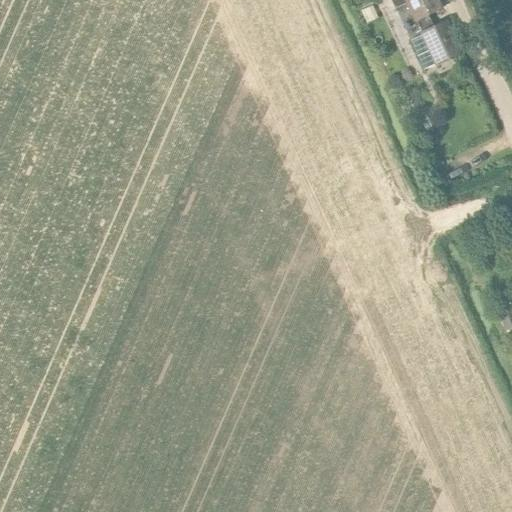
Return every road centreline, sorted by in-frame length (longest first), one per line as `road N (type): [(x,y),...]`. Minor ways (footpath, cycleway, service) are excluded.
road 1 (track): [(323,0),(511,419)]
road 2 (unclassified): [(511,129),(453,0)]
